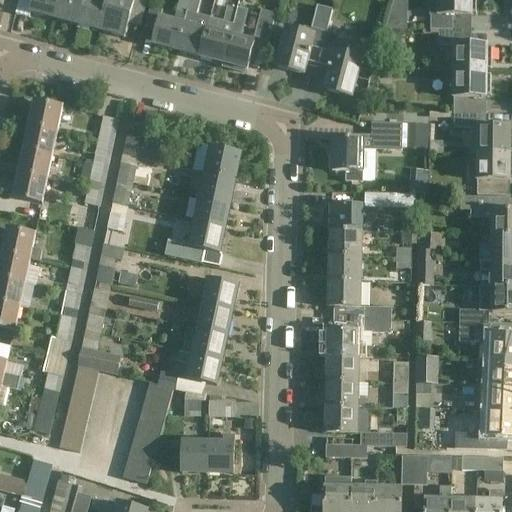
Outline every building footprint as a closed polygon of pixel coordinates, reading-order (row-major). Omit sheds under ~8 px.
[(34,0),(31,14),(54,20),(59,0),(34,0)] [(59,0),(54,20),(78,26),(84,0),(59,0)] [(84,0),(78,26),(102,32),(109,0),(84,0)] [(109,0),(102,32),(125,38),(129,24),(141,27),(147,0),(109,0)] [(180,0),(178,11),(188,14),(191,0),(180,0)] [(191,0),(188,14),(178,52),(201,58),(208,30),(195,27),(201,0),(199,0),(191,0)] [(476,0),(432,0),(432,17),(434,17),(434,29),(438,29),(472,30),(472,17),(473,17),(473,14),(477,14),(476,0)] [(319,69),(328,34),(335,12),(319,7),(313,30),(305,28),(304,34),(287,30),(277,69),(304,76),(306,66),(319,69)] [(154,46),(178,52),(185,24),(175,22),(161,18),(163,11),(151,8),(146,28),(158,31),(154,46)] [(208,30),(201,58),(224,64),(238,10),(229,8),(224,23),(211,20),(208,30)] [(248,13),(238,10),(224,64),(248,70),(255,43),(241,39),(248,13)] [(264,12),(256,39),(271,43),(278,16),(264,12)] [(472,30),(438,29),(438,46),(453,46),(453,71),(491,72),(492,49),(488,49),(488,46),(472,46),(472,30)] [(338,37),(328,34),(319,69),(330,72),(325,91),(351,98),(361,60),(346,56),(348,46),(337,43),(338,37)] [(207,66),(205,81),(254,89),(257,73),(207,66)] [(491,72),(453,71),(453,99),(454,99),(454,113),(486,113),(486,99),(487,99),(487,96),(491,96),(491,72)] [(35,104),(30,129),(58,134),(63,110),(35,104)] [(171,118),(148,113),(145,126),(168,131),(171,118)] [(486,113),(454,113),(454,129),(477,129),(477,155),(511,155),(511,132),(511,133),(511,129),(486,129),(486,113)] [(98,143),(113,146),(119,121),(103,119),(98,143)] [(333,141),(333,174),(346,174),(346,183),(362,183),(362,174),(364,174),(364,151),(375,151),(402,152),(402,149),(402,125),(373,125),(373,141),(364,141),(364,137),(348,137),(348,141),(333,141)] [(402,125),(402,149),(429,150),(429,126),(402,125)] [(139,160),(139,159),(144,140),(146,131),(132,128),(125,157),(139,160)] [(58,134),(30,129),(25,150),(53,156),(58,134)] [(166,145),(144,140),(139,159),(163,164),(166,145)] [(113,146),(98,143),(93,164),(94,164),(109,168),(113,146)] [(25,150),(20,175),(48,181),(53,156),(25,150)] [(206,175),(236,182),(242,156),(212,150),(206,175)] [(511,155),(477,155),(477,182),(477,198),(509,198),(510,184),(511,184),(511,179),(511,178),(511,155)] [(94,164),(93,164),(86,163),(82,179),(90,181),(94,164)] [(90,181),(88,190),(104,193),(109,168),(94,164),(90,181)] [(134,185),(136,174),(137,169),(123,166),(120,182),(134,185)] [(48,181),(20,175),(15,200),(43,206),(48,181)] [(236,182),(206,175),(201,200),(231,207),(236,182)] [(104,193),(88,190),(85,206),(100,209),(104,193)] [(118,190),(114,207),(128,210),(132,194),(118,190)] [(365,195),(365,209),(392,209),(392,195),(365,195)] [(495,236),(511,236),(511,199),(463,198),(463,212),(472,212),(472,219),(495,220),(495,236)] [(231,207),(201,200),(196,224),(226,231),(231,207)] [(333,208),(332,232),(363,233),(364,209),(333,208)] [(113,215),(109,231),(123,234),(127,218),(113,215)] [(226,231),(196,224),(190,249),(220,255),(226,231)] [(8,231),(3,255),(34,262),(41,263),(43,252),(37,250),(40,237),(8,231)] [(332,232),(332,258),(362,259),(363,233),(332,232)] [(402,247),(413,247),(414,239),(414,236),(403,236),(402,247)] [(511,236),(495,236),(483,236),(482,246),(495,247),(494,262),(511,262),(511,236)] [(77,246),(74,262),(90,265),(93,249),(77,246)] [(105,246),(103,258),(123,263),(126,251),(105,246)] [(398,249),(397,260),(413,260),(414,250),(398,249)] [(3,255),(0,267),(0,279),(29,285),(37,287),(40,270),(33,269),(34,262),(3,255)] [(362,259),(332,258),(331,284),(362,284),(362,259)] [(413,260),(397,260),(397,270),(413,270),(413,260)] [(420,260),(420,287),(437,288),(437,261),(420,260)] [(511,262),(494,262),(482,262),(482,288),(494,288),(511,287),(511,262)] [(101,268),(97,284),(113,288),(116,271),(101,268)] [(72,270),(69,286),(85,289),(88,273),(72,270)] [(29,285),(0,279),(0,304),(32,311),(34,300),(27,298),(29,285)] [(208,282),(203,307),(233,313),(238,288),(208,282)] [(362,284),(331,284),(331,310),(361,310),(361,308),(362,284)] [(511,287),(494,288),(494,314),(511,313),(511,287)] [(95,292),(92,309),(107,312),(111,296),(95,292)] [(67,293),(64,309),(80,313),(83,297),(67,293)] [(160,304),(132,298),(129,311),(138,313),(139,311),(152,313),(152,316),(158,317),(160,304)] [(32,311),(0,304),(0,329),(27,335),(32,311)] [(203,307),(198,331),(227,337),(233,313),(203,307)] [(361,308),(361,310),(361,321),(393,322),(393,309),(361,308)] [(460,311),(460,323),(491,324),(491,312),(460,311)] [(90,317),(87,332),(102,335),(106,320),(90,317)] [(62,318),(59,333),(75,337),(78,321),(62,318)] [(393,322),(361,321),(361,334),(393,335),(393,322)] [(511,324),(491,324),(460,323),(460,344),(481,344),(481,348),(492,348),(492,361),(511,361),(511,324)] [(431,325),(417,325),(416,344),(431,345),(431,325)] [(227,337),(198,331),(193,355),(222,361),(227,337)] [(330,334),(330,358),(360,359),(375,359),(375,350),(361,350),(361,334),(330,334)] [(47,357),(68,362),(73,343),(58,340),(53,339),(47,357)] [(85,341),(83,350),(98,353),(100,344),(85,341)] [(122,359),(98,353),(83,350),(79,368),(119,376),(122,359)] [(222,361),(193,355),(181,352),(178,363),(190,366),(187,381),(217,387),(222,361)] [(68,362),(47,357),(43,374),(49,375),(44,391),(60,395),(68,362)] [(330,358),(329,384),(360,384),(360,359),(330,358)] [(416,377),(432,377),(433,359),(417,359),(416,377)] [(511,361),(492,361),(480,361),(479,387),(491,388),(511,388),(511,361)] [(0,388),(2,389),(18,393),(24,369),(7,364),(0,362),(0,388)] [(395,364),(394,385),(410,386),(410,365),(395,364)] [(99,372),(79,368),(76,380),(97,384),(99,372)] [(181,379),(164,375),(161,388),(178,392),(181,379)] [(432,377),(416,377),(416,386),(432,386),(432,377)] [(97,384),(76,380),(74,391),(94,396),(97,384)] [(329,384),(329,408),(359,409),(365,409),(365,399),(360,399),(360,384),(329,384)] [(410,386),(394,385),(393,410),(409,410),(410,386)] [(147,397),(170,403),(173,392),(150,386),(147,397)] [(432,386),(416,386),(415,397),(432,397),(432,386)] [(511,388),(491,388),(490,412),(511,412),(511,388)] [(39,413),(55,417),(60,395),(44,391),(39,413)] [(94,396),(74,391),(71,403),(91,408),(94,396)] [(147,397),(144,408),(167,415),(170,403),(147,397)] [(186,403),(187,420),(203,420),(203,402),(186,403)] [(91,408),(71,403),(68,415),(89,419),(91,408)] [(211,403),(211,419),(236,420),(236,404),(211,403)] [(144,408),(141,420),(164,426),(167,415),(144,408)] [(359,409),(329,408),(328,437),(362,438),(362,447),(363,448),(370,448),(408,448),(408,435),(366,434),(366,420),(359,420),(359,409)] [(511,412),(490,412),(489,440),(511,441),(511,412)] [(55,417),(39,413),(34,433),(49,437),(55,417)] [(89,419),(68,415),(66,427),(86,431),(89,419)] [(141,420),(138,432),(161,438),(164,426),(141,420)] [(255,431),(256,422),(245,421),(244,430),(255,431)] [(86,431),(66,427),(63,439),(84,443),(86,431)] [(138,432),(135,443),(158,450),(161,438),(138,432)] [(452,435),(452,454),(486,454),(487,436),(452,435)] [(210,445),(210,475),(234,476),(234,437),(224,437),(224,445),(210,445)] [(84,443),(63,439),(61,450),(81,455),(84,443)] [(158,450),(135,443),(132,455),(154,462),(158,450)] [(210,475),(210,445),(173,444),(173,468),(183,468),(183,475),(210,475)] [(356,460),(356,449),(327,448),(327,461),(353,462),(353,460),(356,460)] [(363,449),(356,449),(356,460),(353,460),(353,462),(369,462),(370,448),(363,448),(363,449)] [(132,455),(128,468),(151,474),(154,462),(132,455)] [(415,489),(416,458),(403,458),(403,489),(415,489)] [(428,458),(416,458),(415,489),(428,489),(428,458)] [(475,473),(476,459),(463,459),(462,473),(475,473)] [(505,460),(476,459),(475,473),(487,473),(487,482),(505,483),(505,460)] [(151,474),(128,468),(125,480),(148,486),(151,474)] [(29,484),(0,475),(0,489),(26,497),(29,484)] [(61,483),(73,487),(75,480),(63,476),(61,483)] [(351,511),(352,490),(353,479),(328,479),(327,511),(351,511)] [(186,480),(187,495),(215,495),(214,487),(206,487),(206,480),(186,480)] [(73,487),(61,483),(52,511),(68,511),(76,487),(73,487)] [(367,490),(352,490),(351,511),(376,511),(377,490),(377,483),(367,483),(367,490)] [(76,487),(68,511),(76,511),(81,497),(83,490),(76,487)] [(401,511),(402,491),(377,490),(376,511),(401,511)] [(450,511),(451,502),(451,490),(441,490),(441,502),(426,501),(426,511),(450,511)] [(490,503),(477,502),(476,511),(502,511),(503,492),(490,492),(490,503)] [(90,511),(93,501),(81,497),(76,511),(90,511)] [(476,511),(477,502),(451,502),(450,511),(476,511)]
